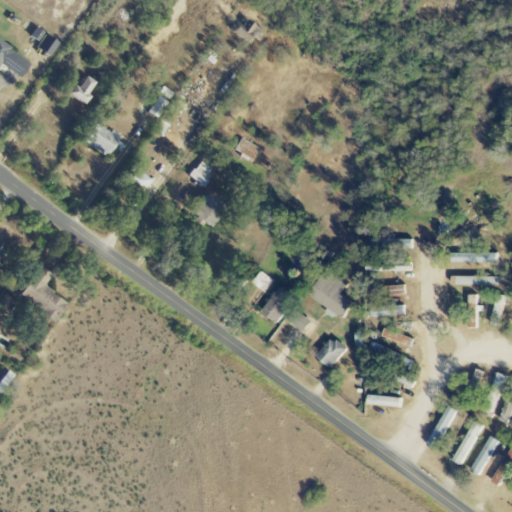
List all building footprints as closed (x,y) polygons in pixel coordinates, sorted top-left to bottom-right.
[(261,29),(248,18),(236,33),(249,44),(261,29)] [(0,67),(3,64),(22,78),(33,63),(0,40),(0,67)] [(85,105),(99,83),(88,76),(80,88),(77,85),(70,95),(85,105)] [(147,112),(157,118),(167,102),(158,96),(147,112)] [(155,130),(164,135),(183,103),(174,98),(155,130)] [(121,136),(94,121),(83,141),(110,156),(121,136)] [(254,160),(260,148),(241,138),(234,151),(254,160)] [(189,176),(203,187),(217,168),(203,157),(189,176)] [(132,194),(141,199),(152,179),(143,174),(145,170),(130,162),(121,178),(137,187),(132,194)] [(194,214),(212,228),(228,207),(209,193),(194,214)] [(499,262),(499,253),(455,254),(455,263),(499,262)] [(59,319),(68,301),(45,289),(53,272),(39,265),(22,300),(59,319)] [(219,280),(239,292),(247,279),(227,267),(219,280)] [(351,284),(330,270),(312,299),(338,315),(340,313),(348,318),(358,302),(345,294),(351,284)] [(273,280),(262,272),(254,283),(265,291),(273,280)] [(499,278),(455,276),(455,284),(499,286),(499,278)] [(264,314),(282,323),(291,307),(283,303),(290,291),(279,286),(264,314)] [(480,329),(479,295),(469,295),(470,329),(480,329)] [(408,305),(374,305),(374,317),(408,316),(408,305)] [(288,321),(307,334),(315,321),(296,309),(288,321)] [(387,339),(411,343),(412,336),(388,332),(387,339)] [(360,346),(375,346),(376,352),(384,352),(384,342),(370,343),(369,334),(360,334),(360,346)] [(334,369),(350,351),(335,338),(319,355),(334,369)] [(493,414),(508,376),(499,372),(484,411),(493,414)] [(405,398),(372,397),(371,406),(404,407),(405,398)] [(511,421),(511,399),(505,398),(500,419),(511,421)] [(461,412),(451,406),(428,445),(437,450),(461,412)] [(456,462),(464,467),(485,426),(477,422),(456,462)] [(470,470),(481,476),(502,442),(491,435),(470,470)] [(511,470),(511,452),(494,482),(502,487),(511,470)]
